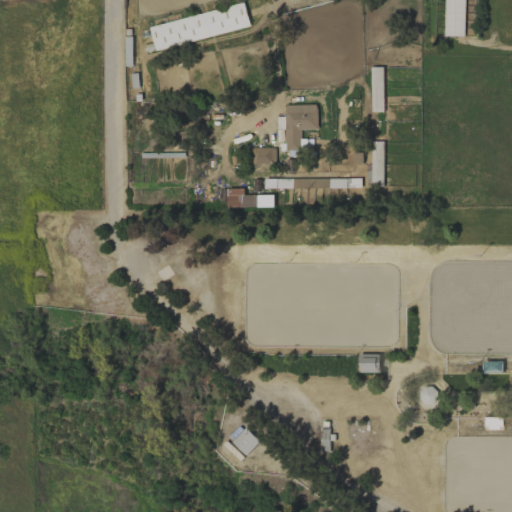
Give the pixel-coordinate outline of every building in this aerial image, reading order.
[(444,0),(443,35),(464,36),(464,0),(444,0)] [(149,25),(154,50),(250,27),(244,3),(149,25)] [(383,67),(370,67),(370,112),(383,112),(383,67)] [(318,129),(317,104),(284,105),(286,150),(300,150),(300,129),(318,129)] [(276,147),(250,148),(251,163),(276,163),(276,147)] [(244,195),(244,188),(227,188),(228,207),(274,206),(274,195),(244,195)] [(380,354),(359,353),(358,371),(379,372),(380,354)] [(418,388),(419,402),(436,401),(435,387),(418,388)] [(230,442),(245,456),(259,441),(244,427),(230,442)]
